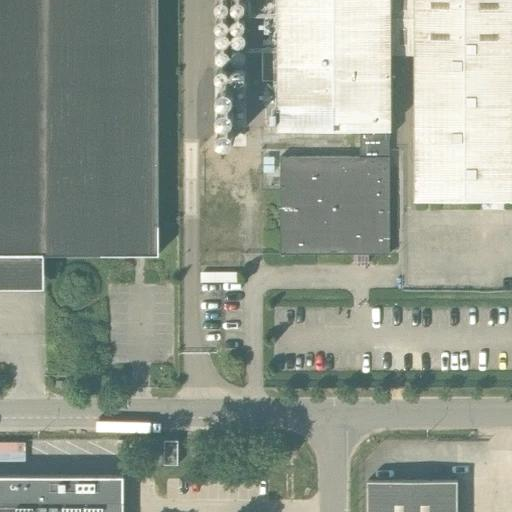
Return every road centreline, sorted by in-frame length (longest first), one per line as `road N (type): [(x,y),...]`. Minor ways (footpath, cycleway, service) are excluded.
road 1 (unclassified): [(0,413),(334,414)]
road 2 (unclassified): [(334,414),(511,415)]
